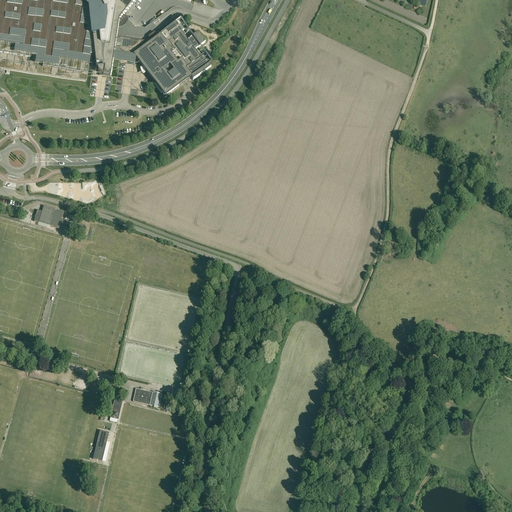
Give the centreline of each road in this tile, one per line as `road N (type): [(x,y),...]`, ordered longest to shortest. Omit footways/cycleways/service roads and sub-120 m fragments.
road 1 (track): [(352,307),(386,225),(392,140),(430,32)]
road 2 (unclassified): [(5,191),(86,210),(238,267)]
road 3 (track): [(374,507),(404,379),(352,307)]
road 4 (tertiary): [(133,150),(184,125),(222,91),(277,0)]
road 5 (unknown): [(68,234),(32,356)]
